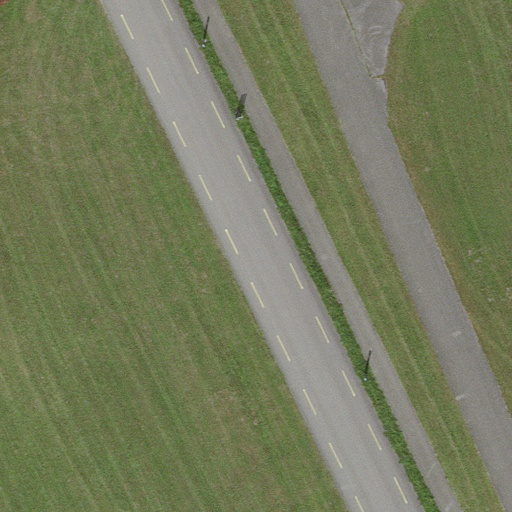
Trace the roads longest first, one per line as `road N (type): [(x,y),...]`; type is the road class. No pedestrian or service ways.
road 1 (unclassified): [(383,511),(135,0)]
road 2 (track): [(511,444),(322,0)]
